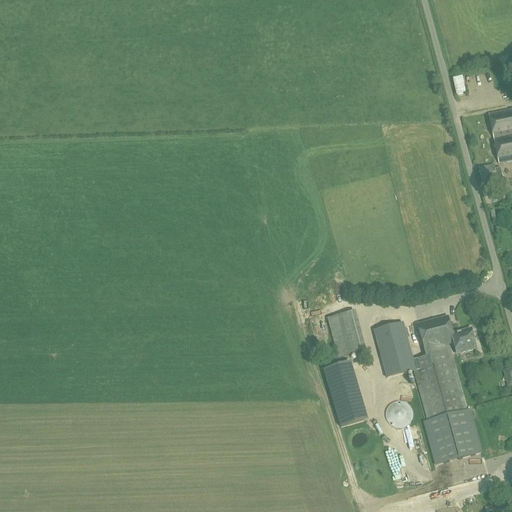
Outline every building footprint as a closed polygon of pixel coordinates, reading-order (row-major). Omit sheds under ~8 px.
[(212,0),(213,11),(265,9),(264,0),(212,0)] [(453,79),(457,96),(466,94),(463,77),(453,79)] [(511,111),(490,116),(499,164),(511,161),(511,111)] [(479,169),(482,185),(503,180),(501,169),(495,170),(494,166),(479,169)] [(323,315),(322,315),(319,309),(314,311),(318,323),(325,321),(323,315)] [(340,317),(329,320),(339,359),(366,351),(356,312),(340,317)] [(458,354),(476,350),(471,330),(454,335),(448,318),(419,326),(427,357),(413,361),(403,324),(374,332),(387,379),(414,371),(428,422),(466,412),(448,346),(455,344),(458,354)] [(326,365),(342,423),(369,416),(353,357),(326,365)] [(386,417),(387,421),(390,425),(395,428),(401,429),(407,426),(412,421),(413,415),(412,411),(411,408),(408,405),(405,403),(400,402),(396,402),(392,405),(389,407),(386,412),(386,417)] [(428,422),(425,423),(437,466),(481,454),(469,411),(466,412),(428,422)] [(410,491),(419,488),(414,473),(404,476),(410,491)] [(511,511),(511,500),(486,508),(486,511),(511,511)]
